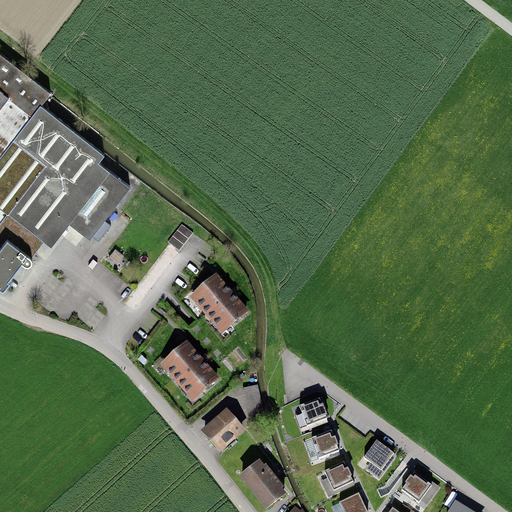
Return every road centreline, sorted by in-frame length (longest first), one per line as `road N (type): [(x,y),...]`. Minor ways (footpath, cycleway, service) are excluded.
road 1 (unclassified): [(0,305),(108,348),(240,511)]
road 2 (residential): [(503,511),(287,354)]
